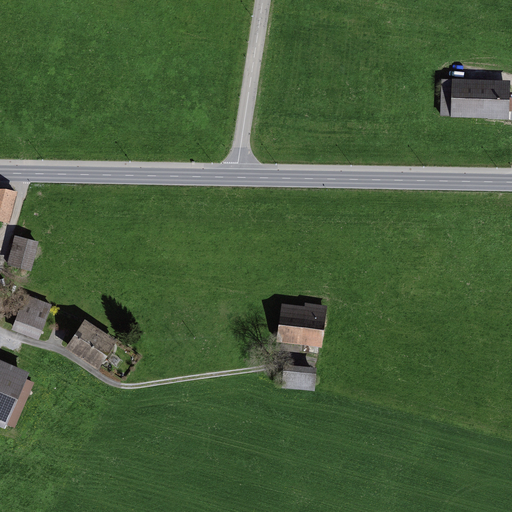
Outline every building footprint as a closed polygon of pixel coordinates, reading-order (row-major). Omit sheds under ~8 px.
[(444,79),(443,117),(509,119),(510,81),(444,79)] [(0,186),(0,218),(6,221),(17,188),(0,186)] [(38,241),(14,235),(7,263),(31,269),(38,241)] [(25,297),(14,328),(39,337),(50,307),(25,297)] [(282,306),(277,339),(323,346),(328,312),(282,306)] [(86,322),(68,347),(98,366),(115,342),(86,322)] [(0,362),(0,417),(7,421),(26,374),(0,362)] [(284,363),(281,389),(313,392),(316,366),(284,363)]
